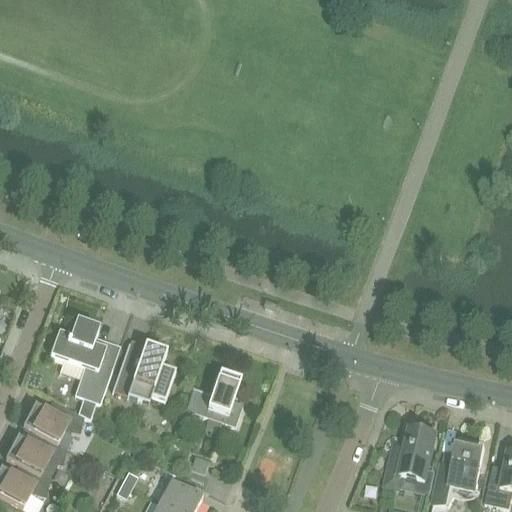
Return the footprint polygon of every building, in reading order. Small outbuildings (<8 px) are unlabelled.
[(283,310),(266,304),(264,311),(280,317),(283,310)] [(90,425),(95,411),(96,408),(99,409),(111,375),(100,371),(106,353),(94,349),(99,334),(76,326),(71,341),(58,337),(50,360),(63,365),(83,372),(79,384),(74,400),(83,403),(82,407),(78,419),(90,425)] [(122,368),(112,396),(148,409),(151,402),(164,407),(175,376),(161,371),(166,357),(145,350),(137,373),(122,368)] [(193,392),(186,415),(235,432),(243,409),(233,406),(241,383),(220,376),(212,399),(193,392)] [(56,449),(57,448),(64,435),(80,439),(83,422),(61,410),(55,421),(34,410),(32,413),(26,411),(23,427),(24,428),(22,431),(43,442),(56,449)] [(436,476),(428,474),(436,440),(433,440),(429,435),(424,432),(419,432),(414,435),(411,434),(406,453),(394,451),(385,490),(430,500),(436,476)] [(56,449),(43,442),(38,452),(17,441),(15,444),(9,443),(6,459),(7,460),(5,463),(26,474),(39,481),(40,480),(47,467),(63,471),(66,453),(57,448),(56,449)] [(464,447),(459,446),(454,472),(442,469),(434,508),(449,511),(458,495),(461,496),(466,496),(470,495),(475,496),(485,451),(480,450),(476,448),(472,446),(468,446),(464,447)] [(511,457),(508,457),(502,486),(490,483),(485,508),(502,511),(509,511),(511,499),(511,457)] [(195,461),(190,475),(204,480),(208,466),(195,461)] [(0,500),(20,511),(40,511),(45,502),(46,502),(49,485),(40,480),(39,481),(26,474),(21,484),(0,473),(0,500)] [(122,488),(131,492),(137,481),(128,477),(122,488)] [(160,507),(170,511),(197,511),(202,503),(171,486),(160,507)] [(125,503),(131,492),(122,488),(116,499),(125,503)]
